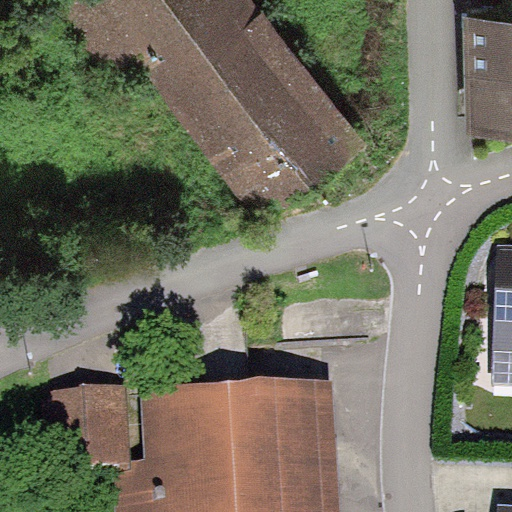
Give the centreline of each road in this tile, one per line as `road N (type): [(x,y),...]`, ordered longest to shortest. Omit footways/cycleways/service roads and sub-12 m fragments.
road 1 (residential): [(431,205),(223,260),(0,355)]
road 2 (residential): [(431,205),(401,511)]
road 3 (residential): [(432,0),(431,205)]
